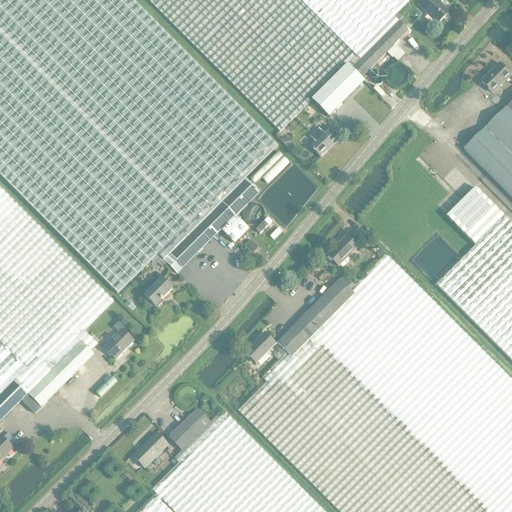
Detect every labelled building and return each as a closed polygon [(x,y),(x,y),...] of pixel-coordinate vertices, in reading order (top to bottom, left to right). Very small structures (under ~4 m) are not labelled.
[(130,0),(0,0),(0,176),(118,295),(158,255),(164,261),(169,256),(182,269),(184,268),(192,259),(234,217),(259,193),(245,180),(278,147),(271,141),(264,134),(130,0)] [(146,0),(187,41),(266,120),(279,132),(311,101),(312,100),(348,65),(361,78),(362,76),(369,70),(299,0),(146,0)] [(299,0),(369,70),(386,53),(407,32),(403,29),(394,19),(398,14),(412,0),(299,0)] [(449,14),(439,4),(443,0),(423,0),(418,6),(437,25),(449,14)] [(394,19),(403,29),(408,24),(398,14),(394,19)] [(394,46),(387,54),(391,59),(392,58),(396,62),(403,56),(394,46)] [(317,95),(312,100),(329,117),(365,82),(361,78),(348,65),(317,95)] [(399,65),(397,65),(394,65),(392,65),(390,67),(388,68),(387,70),(386,72),(385,74),(385,76),(385,79),(386,81),(387,83),(388,85),(390,86),(392,87),(394,88),(397,88),(399,88),(401,88),(403,86),(405,85),(406,83),(408,81),(408,79),(408,77),(408,74),(408,72),(406,70),(405,68),(403,67),(401,66),(399,65)] [(491,94),(500,85),(510,76),(498,65),(480,83),(491,94)] [(382,80),(381,79),(380,79),(379,78),(377,78),(376,79),(375,80),(375,81),(374,82),(374,83),(375,84),(375,85),(376,85),(376,86),(377,86),(378,86),(379,86),(380,86),(381,85),(382,84),(382,83),(382,82),(382,81),(382,80)] [(511,114),(506,108),(463,151),(511,199),(511,114)] [(314,152),(315,151),(320,157),(339,138),(328,127),(322,134),(318,129),(310,137),(314,142),(309,146),(313,149),(312,150),(314,152)] [(291,138),(279,140),(288,149),(293,148),(291,138)] [(0,422),(27,395),(41,408),(93,356),(90,353),(97,346),(83,331),(113,302),(0,188),(0,422)] [(436,286),(511,362),(511,225),(486,199),(475,189),(467,196),(446,218),(456,229),(475,247),(436,286)] [(249,231),(235,217),(234,217),(221,231),(234,245),(249,231)] [(263,222),(255,230),(259,234),(267,226),(263,222)] [(357,247),(345,236),(327,255),(338,266),(357,247)] [(257,249),(250,241),(245,245),(253,253),(257,249)] [(176,275),(182,269),(169,256),(163,262),(176,275)] [(314,334),(493,511),(511,511),(511,382),(385,256),(354,286),(354,285),(352,284),(345,276),(340,281),(339,281),(302,319),(315,333),(314,334)] [(161,280),(157,284),(155,282),(147,290),(149,292),(145,297),(158,309),(164,303),(162,301),(172,291),(161,280)] [(136,309),(128,301),(125,305),(133,312),(136,309)] [(493,511),(314,334),(315,333),(302,319),(277,344),(281,348),(277,352),(283,357),(262,379),(266,383),(238,412),(338,511),(493,511)] [(118,333),(103,349),(114,360),(133,342),(123,332),(125,329),(119,323),(114,329),(118,333)] [(274,345),(263,334),(245,354),(256,364),(274,345)] [(222,412),(209,424),(196,411),(168,439),(181,452),(174,460),(178,464),(176,467),(152,492),(172,511),(322,511),(263,452),(222,412)] [(8,434),(2,440),(11,448),(16,442),(8,434)] [(156,435),(133,458),(144,470),(167,446),(156,435)] [(0,437),(0,461),(12,450),(11,448),(2,440),(0,437)] [(129,472),(124,476),(131,483),(135,479),(129,472)] [(168,511),(156,498),(141,511),(168,511)]
